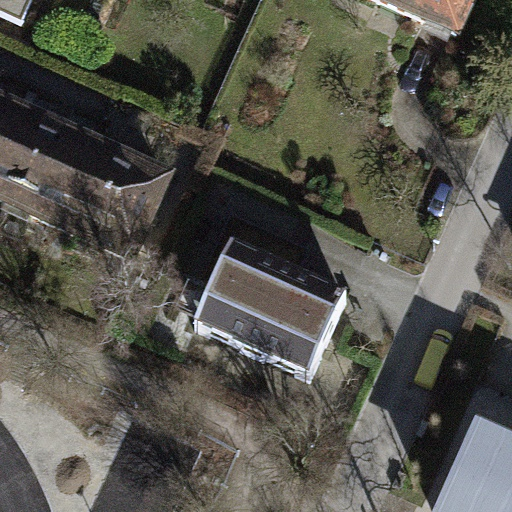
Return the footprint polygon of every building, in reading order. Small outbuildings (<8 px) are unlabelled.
[(32,0),(0,0),(0,18),(21,28),(32,0)] [(372,0),(457,37),(473,0),(372,0)] [(0,137),(10,115),(0,110),(0,137)] [(0,137),(0,205),(49,227),(85,149),(10,115),(0,137)] [(49,227),(124,261),(159,182),(85,149),(49,227)] [(223,254),(188,334),(304,385),(339,305),(223,254)] [(511,511),(511,463),(470,445),(439,511),(511,511)]
